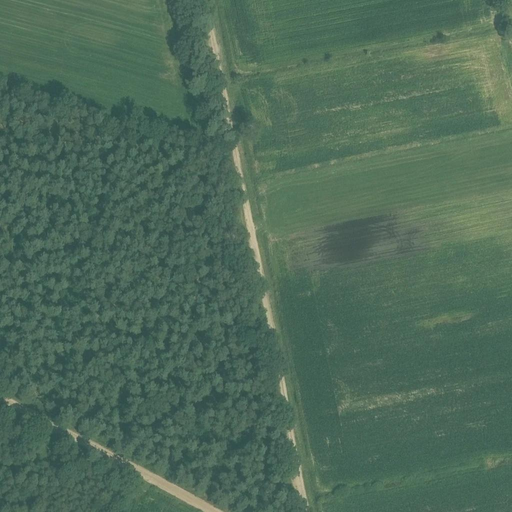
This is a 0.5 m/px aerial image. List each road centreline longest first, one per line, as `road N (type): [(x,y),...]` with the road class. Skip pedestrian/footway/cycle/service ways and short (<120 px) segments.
road 1 (track): [(202,0),(305,511)]
road 2 (track): [(0,395),(215,511)]
